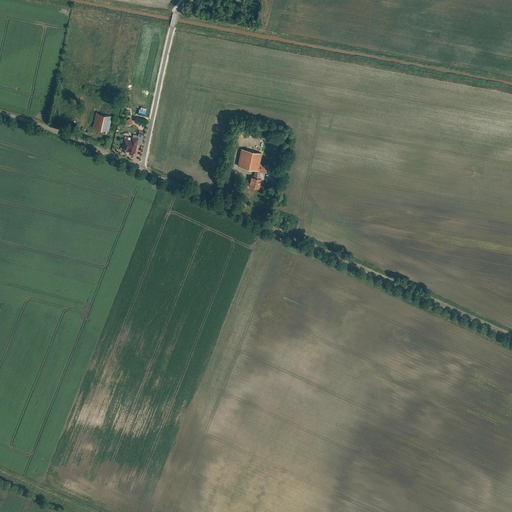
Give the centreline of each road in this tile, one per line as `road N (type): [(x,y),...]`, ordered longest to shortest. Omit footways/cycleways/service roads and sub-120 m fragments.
road 1 (unclassified): [(141,168),(511,335)]
road 2 (unclassified): [(183,0),(141,168)]
road 3 (unclassified): [(141,168),(0,113)]
